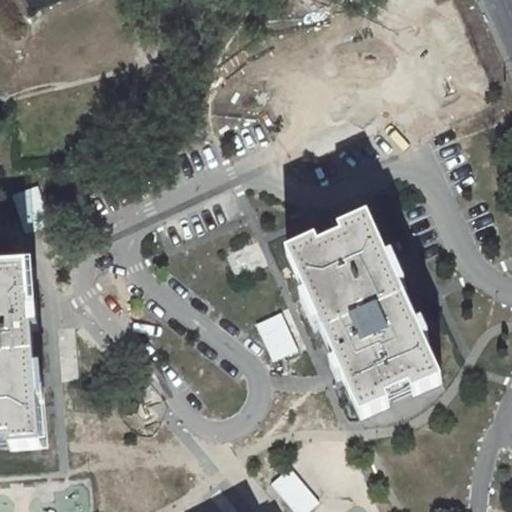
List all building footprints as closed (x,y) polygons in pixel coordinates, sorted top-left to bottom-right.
[(204,0),(184,0),(180,9),(196,17),(204,0)] [(315,247),(287,259),(305,299),(299,302),(306,318),(312,315),(359,423),(387,410),(384,404),(408,393),(412,399),(440,387),(399,294),(405,292),(391,261),(386,264),(368,224),(339,236),(342,243),(318,254),(315,247)] [(40,450),(33,356),(27,273),(0,275),(0,446),(9,446),(9,452),(40,450)] [(273,285),(245,296),(250,307),(278,297),(273,285)] [(315,463),(281,478),(296,510),(330,494),(315,463)]
